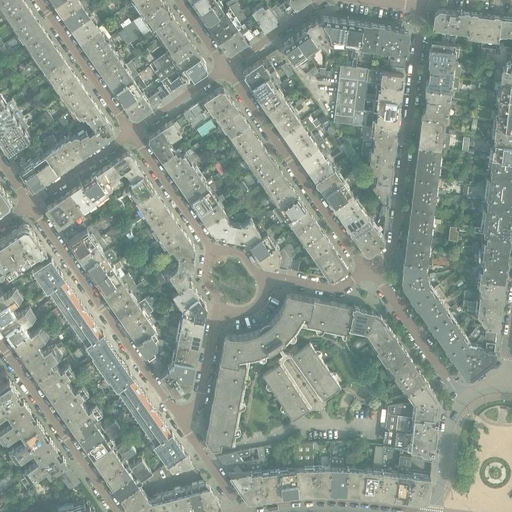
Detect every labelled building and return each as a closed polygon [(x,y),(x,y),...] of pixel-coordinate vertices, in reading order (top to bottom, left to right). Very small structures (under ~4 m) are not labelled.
[(28,7),(23,0),(0,0),(0,6),(1,8),(0,8),(0,11),(2,10),(10,20),(28,7)] [(81,1),(80,0),(52,0),(62,14),(81,1)] [(160,0),(135,0),(143,11),(160,0)] [(150,28),(153,26),(171,13),(162,0),(160,0),(143,11),(144,12),(141,15),(150,28)] [(224,11),(223,10),(216,0),(191,0),(207,22),(224,11)] [(98,26),(90,13),(81,1),(62,14),(80,39),(98,26)] [(213,31),(243,10),(236,1),(235,1),(228,6),(223,10),(224,11),(207,22),(213,31)] [(277,18),(271,8),(268,4),(264,6),(261,3),(252,9),(264,27),(277,18)] [(283,14),(278,7),(276,4),(271,8),(277,18),(283,14)] [(46,32),(28,7),(10,20),(27,45),(46,32)] [(467,32),(469,12),(440,9),(434,13),(433,27),(467,32)] [(219,39),(240,25),(249,19),(243,10),(213,31),(219,39)] [(497,32),(499,16),(483,14),(469,12),(467,32),(469,35),(494,38),(497,36),(497,32)] [(188,37),(180,25),(171,13),(153,26),(170,49),(188,37)] [(342,43),(346,19),(323,16),(322,16),(320,17),(306,27),(319,46),(323,43),(324,43),(327,47),(333,46),(332,41),(342,43)] [(511,17),(499,16),(497,32),(504,33),(504,32),(511,32),(511,17)] [(374,47),(377,24),(346,19),(342,43),(350,44),(349,49),(352,49),(351,56),(353,57),(351,66),(356,67),(357,57),(361,58),(362,50),(358,49),(359,45),(374,47)] [(143,33),(133,20),(123,27),(128,34),(132,40),(132,41),(143,33)] [(403,67),(408,33),(405,30),(399,29),(398,27),(377,24),(374,47),(396,50),(394,59),(388,58),(387,64),(386,70),(390,71),(391,65),(403,67)] [(229,51),(253,35),(251,31),(250,30),(248,30),(246,30),(245,30),(244,31),(240,25),(219,39),(227,50),(229,50),(229,51)] [(116,51),(107,38),(98,26),(80,39),(97,64),(116,51)] [(319,46),(306,27),(282,44),(295,63),(319,46)] [(123,28),(118,32),(126,43),(131,40),(123,28)] [(63,57),(54,45),(46,32),(27,45),(44,70),(63,57)] [(156,72),(194,45),(188,37),(170,49),(165,52),(149,63),(156,72)] [(453,54),(454,44),(448,43),(431,40),(429,57),(452,60),(455,61),(456,54),(453,54)] [(3,44),(0,46),(0,51),(5,59),(11,56),(3,44)] [(177,69),(199,53),(194,45),(156,72),(159,76),(160,78),(161,80),(167,76),(175,70),(177,69)] [(141,51),(137,46),(131,50),(135,56),(137,54),(141,52),(141,51)] [(275,70),(268,60),(274,56),(278,62),(284,58),(276,48),(244,71),(243,73),(243,74),(251,86),(269,73),(275,70)] [(154,58),(147,50),(143,53),(149,62),(154,58)] [(133,76),(124,63),(116,51),(97,64),(114,89),(133,76)] [(184,82),(206,67),(206,64),(207,64),(199,53),(177,69),(175,70),(179,76),(171,82),(167,76),(161,80),(163,83),(170,92),(184,82)] [(80,82),(72,69),(63,57),(44,70),(61,95),(80,82)] [(449,88),(452,60),(429,57),(428,63),(430,65),(428,80),(426,81),(425,85),(449,88)] [(394,143),(401,84),(403,72),(402,72),(390,71),(386,70),(380,70),(371,68),(356,67),(351,66),(349,66),(340,65),(339,71),(333,71),(332,78),(310,75),(309,80),(338,84),(333,121),(335,121),(344,122),(374,126),(372,135),(374,135),(373,141),(394,143)] [(511,80),(511,67),(504,66),(495,65),(494,78),(501,79),(511,80)] [(319,71),(316,67),(307,73),(308,74),(319,75),(319,71)] [(286,97),(277,85),(269,73),(251,86),(268,109),(286,97)] [(141,89),(142,88),(133,76),(114,89),(133,115),(136,116),(151,105),(170,92),(163,83),(157,87),(159,90),(147,98),(141,89)] [(511,112),(511,80),(501,79),(501,81),(495,82),(494,89),(493,91),(488,90),(488,89),(483,88),(482,93),(486,94),(498,95),(496,105),(498,106),(498,110),(511,112)] [(99,109),(89,94),(80,82),(61,95),(70,108),(67,109),(74,119),(78,116),(82,122),(89,117),(99,109)] [(446,108),(449,88),(425,85),(422,115),(444,117),(445,117),(446,108)] [(213,111),(231,99),(223,87),(222,88),(220,88),(220,87),(193,106),(188,109),(195,120),(191,123),(193,126),(197,123),(211,113),(213,111)] [(36,95),(32,88),(27,92),(31,98),(36,95)] [(301,120),(293,108),(286,97),(268,109),(284,132),(301,120)] [(248,123),(239,111),(231,99),(213,111),(221,123),(217,126),(221,131),(225,128),(230,136),(248,123)] [(0,118),(11,111),(6,102),(0,106),(0,118)] [(41,102),(36,105),(39,110),(44,107),(41,102)] [(297,111),(303,107),(301,103),(295,107),(297,111)] [(0,131),(17,119),(23,115),(17,107),(11,111),(0,118),(0,131)] [(113,129),(99,109),(89,117),(94,126),(92,128),(93,130),(89,132),(88,130),(87,131),(82,125),(80,126),(84,132),(78,136),(77,135),(75,134),(70,137),(81,154),(112,132),(113,129)] [(195,120),(188,109),(184,112),(190,122),(191,123),(195,120)] [(53,119),(47,110),(41,114),(48,123),(53,119)] [(511,143),(511,112),(498,110),(497,116),(495,116),(494,123),(483,122),(482,125),(489,126),(494,126),(493,136),(495,137),(494,142),(511,143)] [(63,115),(57,118),(64,128),(69,124),(63,115)] [(321,124),(324,122),(328,119),(325,115),(318,120),(321,124)] [(442,132),(444,117),(422,115),(418,144),(441,147),(442,137),(444,137),(445,136),(451,137),(452,134),(454,134),(455,130),(448,129),(448,133),(442,132)] [(0,141),(1,143),(23,128),(17,119),(0,131),(0,141)] [(181,132),(179,129),(173,120),(150,136),(149,139),(163,159),(173,151),(168,143),(169,141),(168,140),(170,138),(171,140),(181,132)] [(314,139),(310,132),(301,120),(284,132),(300,156),(318,143),(317,143),(321,140),(318,136),(314,139)] [(263,146),(255,134),(248,123),(230,136),(245,158),(263,146)] [(13,149),(30,137),(23,128),(1,143),(8,153),(13,149)] [(81,154),(70,137),(68,135),(44,152),(57,171),(81,154)] [(213,146),(207,138),(203,140),(205,142),(209,149),(213,146)] [(390,173),(394,143),(373,141),(372,147),(371,147),(370,152),(353,145),(348,148),(352,153),(356,150),(358,151),(369,156),(368,163),(370,163),(369,168),(368,168),(367,172),(372,173),(372,171),(378,172),(390,173)] [(209,149),(205,142),(200,146),(204,152),(209,149)] [(511,174),(511,143),(494,142),(493,147),(491,147),(489,166),(491,167),(491,172),(511,174)] [(334,168),(326,155),(318,143),(300,156),(316,180),(334,168)] [(439,160),(441,147),(418,144),(414,174),(437,177),(438,168),(441,168),(441,171),(448,172),(449,169),(452,169),(453,164),(452,163),(453,157),(442,156),(442,160),(439,160)] [(280,170),(272,158),(263,146),(245,158),(262,182),(280,170)] [(352,153),(348,148),(343,151),(347,157),(352,154),(352,153)] [(17,154),(13,149),(8,153),(12,158),(17,154)] [(173,174),(191,161),(192,161),(198,156),(194,150),(187,156),(184,152),(182,154),(180,151),(177,153),(175,150),(173,151),(163,159),(173,174)] [(57,171),(44,152),(27,164),(20,170),(32,188),(57,171)] [(143,172),(129,153),(126,152),(95,173),(106,189),(110,185),(111,181),(110,179),(117,175),(116,173),(122,169),(123,171),(124,171),(131,180),(143,172)] [(231,164),(226,156),(220,160),(225,168),(231,164)] [(200,173),(192,161),(191,161),(173,174),(190,198),(208,185),(214,181),(211,176),(205,181),(200,173)] [(226,173),(218,161),(213,164),(221,176),(226,173)] [(355,171),(361,167),(358,162),(351,166),(355,171)] [(354,186),(349,179),(356,174),(355,171),(343,179),(334,168),(316,180),(333,204),(351,191),(350,189),(354,186)] [(296,193),(288,181),(280,170),(262,182),(278,206),(296,193)] [(153,187),(143,172),(131,180),(126,183),(132,191),(137,198),(153,187)] [(387,200),(390,173),(378,172),(376,181),(373,183),(383,199),(387,200)] [(511,205),(511,204),(511,174),(491,172),(490,178),(488,177),(486,197),(487,197),(487,202),(511,205)] [(83,182),(70,191),(82,208),(91,202),(107,191),(106,189),(95,173),(83,182)] [(435,192),(437,177),(414,174),(411,204),(433,207),(434,197),(439,197),(439,196),(443,196),(444,193),(452,194),(453,189),(445,188),(444,191),(439,190),(438,193),(435,192)] [(242,181),(236,186),(242,194),(248,190),(242,181)] [(10,198),(0,183),(0,210),(9,204),(10,198)] [(225,210),(216,198),(208,185),(190,198),(207,222),(225,210)] [(243,197),(242,196),(235,185),(225,192),(227,196),(234,192),(237,197),(236,198),(238,201),(243,197)] [(170,212),(153,187),(137,198),(135,200),(153,224),(170,212)] [(82,208),(70,191),(46,208),(58,225),(82,208)] [(368,216),(351,191),(333,204),(350,229),(368,216)] [(313,217),(305,205),(296,193),(278,206),(295,230),(313,217)] [(260,200),(258,202),(250,207),(251,208),(254,213),(258,218),(268,212),(260,200)] [(508,236),(511,205),(487,202),(486,208),(484,208),(481,227),(484,227),(483,233),(486,234),(508,236)] [(429,237),(433,207),(411,204),(407,234),(429,237)] [(260,234),(250,219),(242,224),(228,221),(223,214),(226,212),(225,210),(207,222),(214,233),(225,235),(225,236),(226,238),(237,240),(239,239),(240,239),(240,238),(251,241),(260,234)] [(187,236),(179,224),(170,212),(153,224),(166,244),(161,247),(164,252),(172,247),(187,236)] [(381,234),(377,228),(368,216),(350,229),(366,251),(369,252),(382,242),(383,232),(381,234)] [(330,242),(322,230),(313,217),(295,230),(312,255),(330,242)] [(272,226),(269,222),(263,225),(266,230),(267,229),(268,228),(272,226)] [(46,250),(28,225),(23,224),(16,229),(26,243),(35,256),(38,254),(39,255),(46,250)] [(111,235),(120,229),(117,224),(108,231),(110,234),(111,235)] [(106,245),(100,236),(94,240),(86,228),(83,229),(79,232),(68,240),(85,265),(103,253),(100,249),(106,245)] [(35,256),(26,243),(16,229),(5,236),(13,248),(12,249),(20,260),(20,261),(26,257),(29,260),(35,256)] [(68,240),(79,232),(76,229),(72,232),(72,231),(65,236),(68,240)] [(280,251),(274,242),(265,231),(260,234),(251,241),(251,242),(250,243),(263,263),(277,266),(280,251)] [(292,259),(294,248),(283,233),(274,242),(280,251),(277,266),(290,269),(292,259)] [(427,253),(429,237),(407,234),(404,259),(426,262),(431,263),(448,265),(453,266),(455,252),(433,250),(433,253),(437,253),(436,255),(448,256),(447,260),(431,258),(432,253),(427,253)] [(507,248),(508,236),(486,234),(485,240),(483,240),(482,248),(481,257),(484,257),(483,263),(505,265),(506,253),(505,252),(505,249),(507,248)] [(20,260),(12,249),(13,248),(5,236),(0,239),(0,273),(5,270),(8,274),(15,269),(13,265),(20,260)] [(193,257),(195,247),(187,236),(172,247),(176,253),(178,256),(176,268),(168,273),(179,288),(189,282),(191,272),(191,271),(193,270),(195,259),(193,258),(193,257)] [(346,265),(339,255),(330,242),(312,255),(321,267),(327,276),(332,277),(345,268),(346,265)] [(122,265),(118,260),(126,255),(124,252),(121,254),(109,262),(107,258),(113,254),(110,248),(103,253),(85,265),(102,289),(125,274),(120,266),(122,265)] [(150,261),(146,255),(142,258),(146,264),(150,261)] [(60,270),(57,266),(54,263),(55,263),(50,256),(34,268),(36,271),(35,272),(44,286),(46,285),(47,287),(63,277),(64,276),(60,270)] [(298,270),(299,260),(292,259),(290,269),(298,270)] [(430,284),(427,280),(426,272),(426,268),(426,262),(404,259),(402,278),(404,280),(404,282),(403,284),(414,300),(431,288),(428,285),(430,284)] [(503,277),(505,265),(483,263),(482,268),(480,268),(478,287),(480,287),(479,293),(501,295),(502,282),(501,281),(502,278),(503,277)] [(132,294),(154,278),(152,274),(151,275),(150,274),(148,270),(138,277),(141,280),(133,286),(125,274),(102,289),(119,314),(137,302),(132,294)] [(166,281),(159,270),(153,275),(158,282),(160,285),(166,281)] [(54,297),(69,286),(63,277),(47,287),(46,288),(51,295),(52,294),(54,297)] [(206,304),(198,293),(191,282),(189,282),(179,288),(172,293),(183,309),(182,313),(203,317),(206,304)] [(67,300),(76,295),(69,286),(54,297),(56,300),(54,301),(58,306),(66,300),(67,300)] [(156,296),(165,289),(161,286),(157,288),(152,291),(156,296)] [(0,307),(20,293),(16,288),(5,296),(1,290),(1,291),(0,289),(0,307)] [(446,307),(441,300),(435,292),(434,293),(431,288),(414,300),(431,325),(448,314),(444,308),(446,307)] [(0,320),(15,310),(12,306),(23,298),(20,293),(0,307),(0,320)] [(246,381),(248,380),(249,379),(249,377),(249,376),(247,374),(246,374),(248,364),(249,357),(254,356),(269,351),(276,346),(282,356),(284,358),(286,356),(285,354),(278,344),(286,339),(297,327),(299,324),(316,327),(316,329),(316,330),(318,331),(320,332),(321,331),(322,330),(323,329),(341,332),(341,334),(342,336),(344,337),(345,337),(346,331),(347,331),(348,328),(353,306),(331,301),(329,303),(320,301),(319,299),(289,293),(287,294),(286,294),(286,295),(284,301),(282,307),(278,313),(275,317),(270,322),(269,324),(269,325),(269,327),(266,329),(263,331),(262,330),(260,329),(259,330),(255,331),(249,333),(242,335),(240,335),(233,335),(227,334),(227,335),(225,336),(219,367),(220,368),(218,377),(217,378),(214,392),(215,394),(214,403),(212,404),(209,418),(210,420),(209,429),(207,430),(205,438),(212,447),(219,446),(220,441),(231,443),(230,445),(232,445),(233,444),(233,443),(235,433),(237,433),(238,432),(239,431),(239,429),(239,428),(238,426),(236,426),(240,407),(242,407),(243,406),(244,405),(244,403),(244,402),(243,400),(241,400),(245,381),(246,381)] [(499,307),(501,295),(479,293),(478,299),(476,298),(476,301),(463,300),(462,305),(467,306),(467,310),(474,311),(474,312),(476,313),(479,316),(481,316),(480,318),(485,325),(495,326),(495,327),(497,327),(497,326),(499,312),(498,310),(498,308),(499,307)] [(66,315),(82,304),(80,300),(76,295),(67,300),(66,300),(58,306),(62,312),(64,311),(66,315)] [(137,302),(119,314),(128,326),(137,339),(152,328),(154,327),(145,314),(137,302)] [(167,309),(166,304),(161,303),(155,307),(160,314),(167,309)] [(80,319),(89,314),(85,308),(82,304),(66,315),(69,318),(68,319),(71,324),(79,319),(80,319)] [(391,330),(380,314),(378,314),(375,312),(374,310),(353,306),(348,328),(366,332),(373,342),(391,330)] [(0,323),(5,331),(33,312),(30,307),(18,315),(15,310),(0,320),(0,323)] [(44,315),(53,309),(51,307),(45,311),(43,308),(40,310),(44,315)] [(170,316),(167,309),(160,314),(162,317),(162,318),(167,319),(167,316),(170,316)] [(28,330),(25,325),(37,317),(33,312),(5,331),(12,341),(28,330)] [(198,347),(203,317),(182,313),(176,342),(198,347)] [(80,333),(95,323),(89,314),(80,319),(79,319),(71,324),(75,331),(77,330),(80,334),(80,333)] [(464,332),(458,325),(453,317),(451,318),(448,314),(431,325),(449,350),(465,339),(462,333),(464,332)] [(87,342),(101,332),(95,323),(80,333),(82,336),(80,337),(85,343),(87,342)] [(476,337),(480,330),(475,326),(471,332),(476,337)] [(19,351),(47,331),(44,327),(32,335),(28,330),(12,341),(19,351)] [(152,328),(137,339),(148,355),(154,350),(152,346),(156,343),(157,339),(154,334),(156,333),(152,328)] [(493,358),(494,351),(494,349),(496,329),(485,328),(483,340),(486,340),(485,342),(484,349),(470,346),(465,339),(449,350),(459,364),(464,373),(465,374),(471,375),(493,358)] [(408,355),(400,342),(391,330),(373,342),(377,348),(376,349),(385,363),(386,362),(390,368),(408,355)] [(41,349),(38,344),(50,336),(47,331),(19,351),(25,360),(41,349)] [(110,343),(106,337),(102,331),(101,332),(87,342),(89,346),(88,347),(93,354),(110,343)] [(32,369),(59,350),(64,347),(60,341),(56,344),(56,345),(45,353),(41,349),(25,360),(32,369)] [(192,376),(198,347),(176,342),(173,360),(168,364),(169,366),(173,371),(176,369),(178,373),(192,376)] [(340,386),(325,364),(309,342),(296,351),(294,349),(290,351),(285,354),(286,356),(288,355),(289,355),(290,356),(321,399),(322,400),(323,400),(324,400),(323,398),(340,386)] [(125,365),(110,343),(93,354),(92,355),(107,377),(109,376),(125,365)] [(55,368),(51,363),(63,355),(59,350),(32,369),(38,379),(55,368)] [(154,350),(148,355),(151,360),(160,372),(169,366),(168,364),(158,354),(154,350)] [(426,381),(417,368),(408,355),(390,368),(394,374),(393,375),(402,387),(404,386),(408,393),(426,381)] [(311,406),(296,384),(282,361),(282,360),(283,359),(284,358),(282,356),(278,359),(274,362),(276,365),(262,374),(291,419),(309,407),(310,409),(311,408),(311,407),(310,406),(311,406)] [(44,387),(71,368),(76,364),(71,357),(57,366),(55,368),(38,379),(44,387)] [(133,376),(129,370),(128,370),(125,365),(109,376),(114,383),(103,392),(105,395),(116,387),(132,376),(133,376)] [(191,382),(192,376),(178,373),(176,369),(173,371),(169,366),(160,372),(173,392),(176,392),(191,382)] [(69,384),(65,378),(68,376),(74,372),(71,368),(44,387),(50,396),(69,384)] [(378,376),(375,372),(369,376),(372,380),(378,376)] [(123,395),(138,385),(132,376),(116,387),(120,393),(121,392),(123,395)] [(0,395),(14,386),(9,379),(0,384),(0,395)] [(436,395),(426,381),(408,393),(414,401),(415,402),(414,409),(412,408),(411,415),(434,418),(435,411),(437,412),(439,401),(437,400),(436,397),(436,395)] [(58,407),(84,388),(81,383),(76,387),(73,389),(69,384),(50,396),(58,407)] [(136,400),(145,394),(138,385),(123,395),(122,396),(124,399),(123,400),(128,407),(137,401),(136,400)] [(0,423),(9,418),(27,405),(23,399),(20,401),(18,397),(15,394),(18,392),(14,386),(0,395),(0,423)] [(83,403),(79,398),(82,395),(82,396),(87,392),(84,388),(58,407),(64,416),(83,403)] [(135,414),(151,403),(149,399),(149,400),(145,394),(136,400),(137,401),(128,407),(131,412),(133,411),(135,414)] [(71,426),(98,408),(95,403),(89,407),(90,407),(87,409),(83,403),(64,416),(71,426)] [(149,419),(158,413),(154,407),(151,403),(135,414),(137,417),(136,418),(142,426),(150,420),(149,419)] [(3,444),(19,433),(22,437),(40,424),(36,418),(33,420),(28,413),(31,411),(27,405),(9,418),(13,424),(0,432),(0,442),(1,442),(3,444)] [(96,423),(92,418),(95,416),(96,416),(102,413),(98,408),(71,426),(78,436),(96,423)] [(149,432),(164,422),(158,413),(149,419),(150,420),(142,426),(144,429),(145,429),(148,433),(149,432)] [(433,450),(437,418),(434,418),(411,415),(386,413),(383,445),(393,446),(416,449),(420,450),(422,452),(429,453),(430,450),(433,450)] [(104,433),(102,430),(105,427),(107,431),(118,423),(114,418),(103,425),(100,421),(96,423),(78,436),(85,446),(104,433)] [(155,441),(170,431),(164,422),(149,432),(151,435),(149,436),(154,442),(155,441)] [(114,440),(111,436),(121,429),(118,423),(107,431),(109,434),(106,436),(104,433),(85,446),(92,456),(114,440)] [(53,443),(49,437),(46,439),(41,432),(44,430),(40,424),(22,437),(26,442),(10,454),(13,458),(16,463),(32,452),(35,456),(53,443)] [(180,444),(178,441),(175,437),(171,431),(170,431),(155,441),(158,444),(156,446),(165,460),(167,458),(169,461),(185,451),(181,444),(180,444)] [(118,453),(115,449),(118,447),(121,450),(131,443),(128,438),(117,445),(114,440),(92,456),(99,466),(118,453)] [(305,442),(294,443),(295,466),(297,491),(311,491),(313,491),(330,490),(330,465),(321,465),(313,465),(313,442),(312,442),(308,442),(305,442)] [(56,469),(66,461),(62,456),(59,458),(54,451),(57,449),(53,443),(35,456),(38,460),(17,475),(17,476),(20,480),(21,481),(26,477),(29,481),(45,470),(48,475),(56,469)] [(128,461),(125,456),(135,449),(131,443),(121,450),(123,454),(120,456),(118,453),(99,466),(106,476),(128,461)] [(263,447),(256,448),(258,458),(259,465),(266,464),(263,447)] [(430,468),(432,455),(429,455),(429,453),(422,452),(420,450),(416,449),(415,463),(417,464),(418,459),(423,460),(423,467),(430,468)] [(192,461),(186,452),(185,451),(169,461),(168,463),(171,467),(192,461)] [(237,451),(217,456),(230,473),(250,469),(244,461),(241,457),(237,451)] [(330,465),(330,490),(345,491),(362,492),(364,467),(346,466),(343,466),(343,458),(330,457),(330,465)] [(131,473),(129,470),(133,467),(135,470),(145,463),(142,458),(131,465),(128,461),(106,476),(113,486),(131,473)] [(252,481),(237,484),(245,495),(247,498),(250,499),(266,496),(260,470),(259,465),(258,458),(248,460),(244,461),(250,469),(252,481)] [(59,474),(70,466),(66,461),(56,469),(59,474)] [(138,483),(153,473),(145,463),(135,470),(137,474),(134,476),(131,473),(113,486),(119,496),(120,495),(138,483)] [(62,479),(73,471),(70,466),(59,474),(62,479)] [(268,469),(260,470),(266,496),(272,495),(282,493),(297,491),(295,466),(278,468),(268,469)] [(364,467),(362,492),(378,494),(394,496),(397,471),(381,469),(364,467)] [(250,469),(230,473),(237,484),(252,481),(250,469)] [(66,483),(76,476),(73,471),(62,479),(66,483)] [(394,496),(402,497),(410,498),(424,500),(427,498),(430,476),(414,473),(397,471),(394,496)] [(69,488),(80,481),(76,476),(66,483),(69,488)] [(205,480),(185,485),(192,511),(197,511),(214,508),(218,507),(220,501),(205,480)] [(138,483),(120,495),(124,502),(129,509),(145,498),(148,498),(147,496),(138,483)] [(192,511),(185,485),(161,492),(166,511),(192,511)] [(166,511),(161,492),(155,493),(156,496),(148,498),(145,498),(129,509),(130,511),(166,511)]
